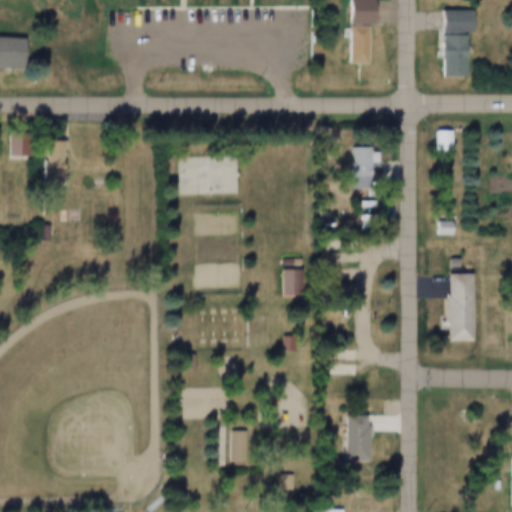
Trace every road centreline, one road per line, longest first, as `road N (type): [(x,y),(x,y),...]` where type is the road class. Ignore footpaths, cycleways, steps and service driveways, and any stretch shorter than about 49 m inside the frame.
road 1 (residential): [(410,0),(411,511)]
road 2 (residential): [(411,104),(0,102)]
